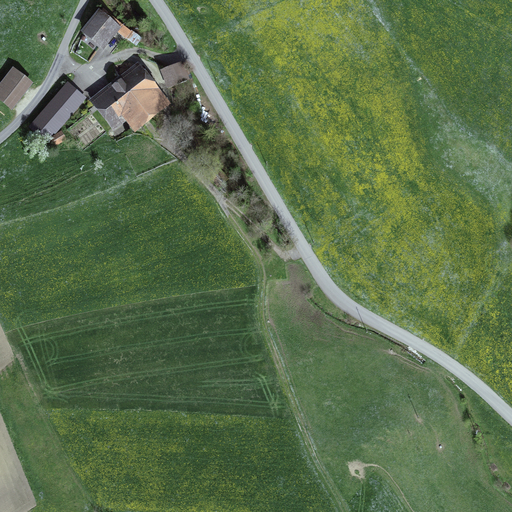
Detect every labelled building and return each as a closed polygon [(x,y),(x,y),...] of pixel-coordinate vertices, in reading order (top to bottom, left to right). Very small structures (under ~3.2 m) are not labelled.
[(103,13),(86,34),(101,46),(118,25),(103,13)] [(140,39),(131,32),(127,39),(136,46),(140,39)] [(115,67),(120,76),(134,67),(129,59),(115,67)] [(171,87),(187,81),(181,67),(165,73),(171,87)] [(98,103),(114,123),(123,116),(134,129),(162,107),(156,90),(148,81),(152,78),(143,68),(98,103)] [(0,99),(10,108),(29,84),(13,71),(0,88),(0,99)] [(67,87),(31,128),(44,138),(79,98),(67,87)] [(54,147),(64,140),(60,133),(50,140),(54,147)] [(214,166),(207,173),(220,187),(227,181),(214,166)]
